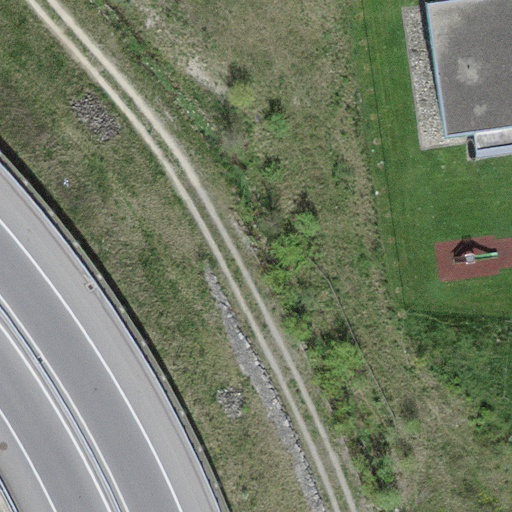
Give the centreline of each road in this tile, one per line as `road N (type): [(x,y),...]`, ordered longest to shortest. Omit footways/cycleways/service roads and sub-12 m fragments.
road 1 (track): [(42,0),(186,186),(275,354),(343,511)]
road 2 (motorway): [(150,511),(125,443),(0,261)]
road 3 (motorway): [(0,386),(71,511)]
